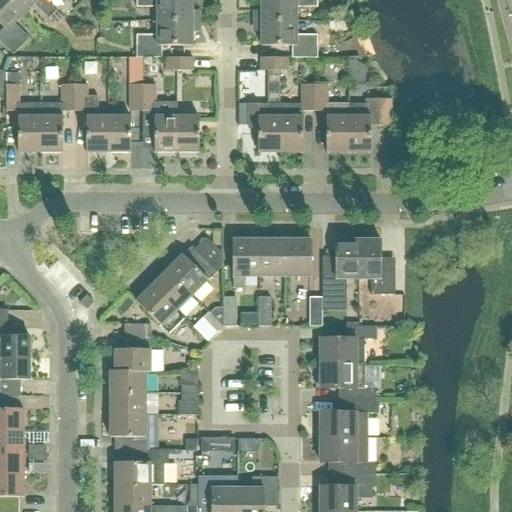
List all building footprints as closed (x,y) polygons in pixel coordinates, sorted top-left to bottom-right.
[(15,25),(25,15),(9,0),(0,0),(0,25),(4,29),(0,33),(0,42),(13,56),(29,39),(15,25)] [(9,0),(25,15),(35,5),(49,20),(56,12),(43,0),(9,0)] [(157,8),(157,22),(200,22),(200,17),(198,17),(198,12),(193,12),(192,0),(136,0),(136,8),(157,8)] [(253,17),(253,23),(297,22),(297,9),(317,9),(317,0),(260,0),(261,12),(255,12),(255,17),(253,17)] [(200,22),(157,22),(157,36),(136,36),(136,59),(161,59),(161,47),(193,47),(193,33),(198,33),(198,27),(200,27),(200,22)] [(297,22),(253,23),(253,28),(255,28),(255,33),(261,33),(261,47),(292,47),(292,59),(317,59),(317,36),(297,36),(297,22)] [(166,72),(193,72),(193,59),(166,59),(166,72)] [(287,72),(287,59),(261,59),(261,72),(287,72)] [(18,154),(40,154),(40,103),(19,103),(19,74),(6,74),(6,86),(6,103),(6,113),(19,113),(19,118),(18,118),(18,154)] [(61,113),(74,113),(74,86),(61,86),(61,103),(40,103),(40,154),(63,154),(63,118),(61,118),(61,113)] [(86,154),(108,154),(108,118),(98,118),(98,97),(87,97),(87,86),(74,86),(74,113),(87,113),(87,118),(86,118),(86,154)] [(143,113),(142,86),(130,86),(130,113),(143,113)] [(142,86),(143,113),(143,121),(154,121),(154,154),(177,154),(177,118),(177,104),(155,104),(155,86),(142,86)] [(301,101),(280,101),(280,154),(302,154),(302,113),(314,113),(314,86),(301,86),(301,101)] [(327,86),(314,86),(314,113),(326,113),(326,154),(348,154),(348,105),(327,105),(327,86)] [(258,154),(280,154),(280,101),(249,101),(249,126),(258,126),(258,154)] [(371,154),(371,127),(391,127),(391,101),(366,101),(366,105),(348,105),(348,154),(371,154)] [(131,118),(108,118),(108,154),(131,154),(131,118)] [(199,118),(177,118),(177,154),(199,154),(199,118)] [(259,278),(259,243),(234,242),(233,290),(244,290),(244,278),(259,278)] [(358,280),(358,242),(335,242),(335,269),(322,269),(322,299),(309,299),(309,328),(322,328),(322,299),(346,299),(346,280),(358,280)] [(358,242),(358,280),(370,280),(370,296),(395,296),(395,269),(381,269),(381,242),(358,242)] [(285,243),(259,243),(259,278),(285,278),(285,243)] [(311,243),(285,243),(285,278),(311,278),(311,243)] [(167,272),(192,297),(217,273),(198,254),(189,262),(183,256),(167,272)] [(167,272),(152,287),(177,312),(192,297),(167,272)] [(177,313),(177,312),(152,287),(136,303),(161,328),(162,327),(169,334),(183,320),(177,313)] [(87,296),(79,304),(87,311),(94,304),(87,296)] [(223,299),(223,328),(236,328),(236,299),(223,299)] [(271,299),(258,299),(258,328),(271,328),(271,299)] [(208,342),(223,328),(208,313),(193,328),(208,342)] [(257,315),(240,315),(240,328),(257,328),(257,315)] [(0,359),(29,359),(29,337),(1,337),(1,325),(0,325),(0,359)] [(124,338),(151,339),(151,326),(124,326),(124,338)] [(320,340),(320,365),(364,365),(364,341),(376,341),(376,328),(346,328),(345,340),(320,340)] [(151,339),(124,338),(124,351),(115,351),(115,372),(115,373),(146,373),(146,374),(151,374),(151,373),(163,373),(163,352),(151,352),(151,339)] [(29,382),(29,359),(0,359),(0,394),(0,382),(29,382)] [(364,365),(320,365),(320,390),(346,390),(346,402),(376,402),(376,389),(364,389),(364,365)] [(110,372),(110,394),(146,395),(146,374),(146,373),(115,373),(115,372),(110,372)] [(181,403),(198,403),(198,387),(181,387),(181,402),(181,403)] [(146,395),(110,394),(110,416),(146,416),(146,395)] [(0,432),(24,433),(24,411),(14,411),(14,398),(0,398),(0,432)] [(178,417),(181,417),(198,417),(198,403),(181,403),(181,402),(178,402),(178,417)] [(376,402),(346,402),(345,414),(320,414),(320,439),(368,439),(368,415),(376,415),(376,402)] [(146,416),(110,416),(110,439),(119,439),(119,451),(124,451),(146,451),(146,416)] [(0,454),(24,455),(24,433),(0,432),(0,454)] [(368,439),(320,439),(320,464),(345,464),(345,476),(375,476),(375,463),(368,463),(368,439)] [(146,451),(124,451),(124,463),(115,463),(115,486),(151,486),(151,485),(164,485),(164,465),(168,465),(168,451),(146,451)] [(0,476),(24,476),(24,455),(0,454),(0,476)] [(0,511),(14,511),(14,499),(24,499),(24,476),(0,476),(0,511)] [(320,488),(319,511),(356,511),(356,499),(372,499),(372,489),(375,489),(375,476),(345,476),(345,488),(320,488)] [(224,478),(213,478),(198,478),(198,486),(198,503),(198,508),(212,508),(211,511),(238,511),(238,490),(224,490),(224,478)] [(252,478),(252,490),(238,490),(238,511),(264,511),(264,508),(278,508),(278,478),(252,478)] [(151,486),(115,486),(114,508),(151,508),(151,486)] [(198,503),(198,486),(190,486),(190,503),(198,503)]
